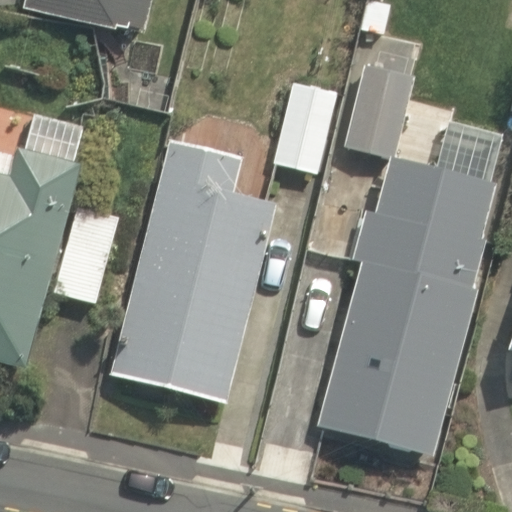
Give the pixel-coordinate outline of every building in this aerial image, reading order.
[(26,0),(21,20),(154,56),(169,0),(26,0)] [(351,95),(300,81),(277,168),(328,182),(351,95)] [(416,93),(368,81),(349,153),(397,165),(416,93)] [(258,200),(266,166),(172,145),(114,393),(235,422),(285,207),(258,200)] [(0,371),(52,383),(98,168),(0,147),(0,371)] [(511,202),(511,199),(398,172),(333,434),(448,462),(511,202)]
